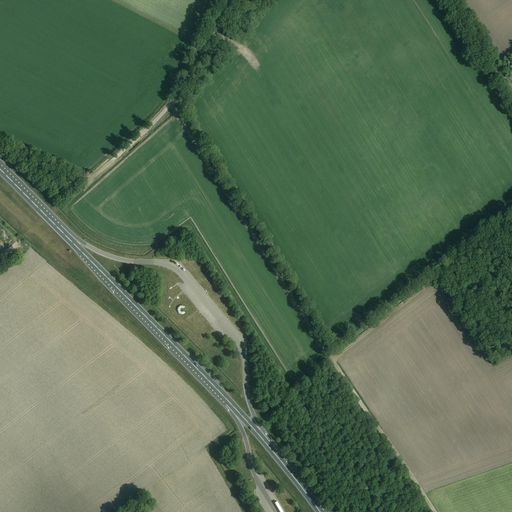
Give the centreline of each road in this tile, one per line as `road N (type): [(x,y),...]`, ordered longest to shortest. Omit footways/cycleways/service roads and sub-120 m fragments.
road 1 (track): [(175,97),(331,358)]
road 2 (unclassified): [(68,198),(162,113),(232,0)]
road 3 (trunk): [(227,401),(68,239)]
road 4 (track): [(331,358),(511,220)]
road 5 (track): [(331,358),(427,511)]
